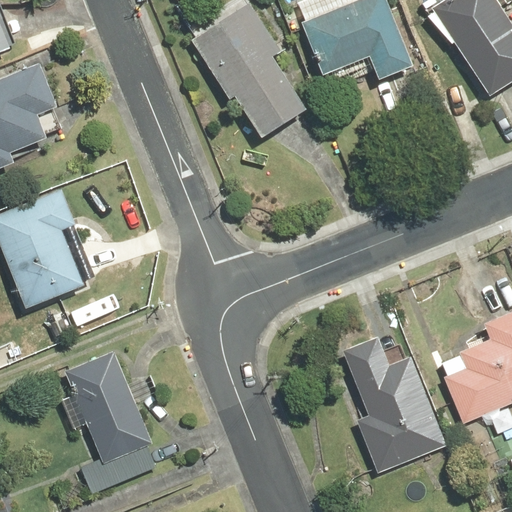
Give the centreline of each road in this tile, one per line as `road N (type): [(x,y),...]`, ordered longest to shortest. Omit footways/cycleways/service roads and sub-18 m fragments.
road 1 (residential): [(118,0),(231,301)]
road 2 (residential): [(231,301),(511,188)]
road 3 (residential): [(281,511),(217,355),(231,301)]
